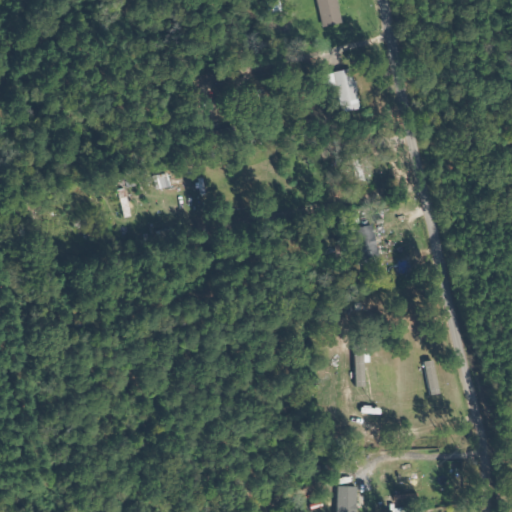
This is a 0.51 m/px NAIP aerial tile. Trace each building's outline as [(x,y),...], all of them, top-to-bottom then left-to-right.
[(344,24),(340,0),(320,0),(324,26),(344,24)] [(345,113),(365,109),(356,69),(329,74),(332,87),(339,85),(345,113)] [(159,176),(161,189),(175,187),(174,174),(159,176)] [(364,259),(381,258),(378,225),(362,227),(364,259)] [(360,511),(361,487),(341,487),(340,511),(360,511)]
